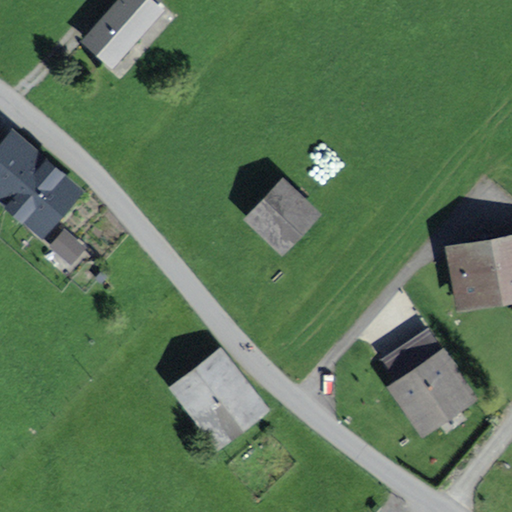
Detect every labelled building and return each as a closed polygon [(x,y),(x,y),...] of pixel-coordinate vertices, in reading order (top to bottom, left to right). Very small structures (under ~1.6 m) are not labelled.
[(124,0),(118,0),(88,35),(116,59),(135,37),(130,32),(158,0),(124,0),(125,0),(124,0)] [(14,132),(0,147),(0,188),(4,192),(0,196),(0,197),(38,230),(71,192),(56,179),(61,173),(14,132)] [(278,183),(250,211),(281,241),(309,213),(278,183)] [(51,242),(71,262),(87,245),(66,226),(51,242)] [(511,242),(459,252),(467,296),(511,288),(511,242)] [(214,353),(173,385),(189,405),(193,402),(218,434),(255,406),(214,353)] [(443,354),(398,384),(423,420),(468,390),(443,354)]
